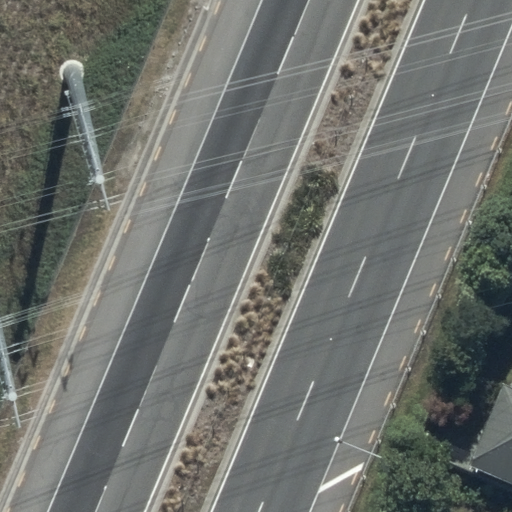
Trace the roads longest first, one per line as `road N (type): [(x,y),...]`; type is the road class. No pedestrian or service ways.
road 1 (trunk): [(475,0),(261,511)]
road 2 (trunk): [(96,511),(309,0)]
